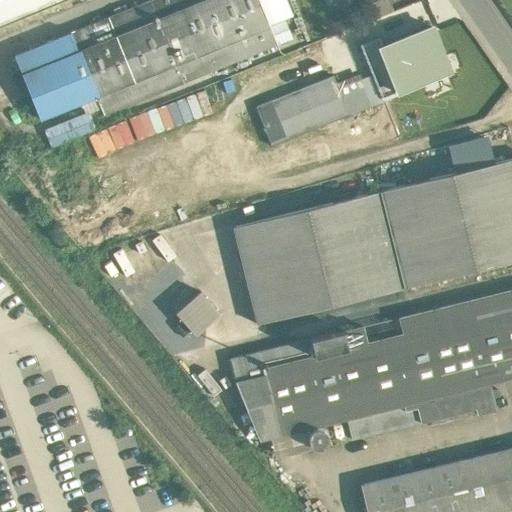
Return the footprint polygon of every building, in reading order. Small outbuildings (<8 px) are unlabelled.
[(0,0),(0,9),(11,5),(9,0),(0,0)] [(150,0),(149,0),(70,32),(14,55),(40,119),(96,96),(103,114),(184,81),(177,63),(159,21),(158,22),(155,16),(157,15),(150,0)] [(259,0),(150,0),(157,15),(155,16),(158,22),(159,21),(177,63),(269,26),(259,0)] [(389,0),(382,0),(366,7),(371,19),(394,10),(389,0)] [(269,26),(177,63),(184,81),(277,44),(276,41),(287,36),(281,21),(269,26)] [(431,27),(383,46),(379,37),(361,45),(372,75),(375,82),(377,81),(393,75),(399,91),(449,71),(431,27)] [(333,75),(256,106),(272,145),(348,115),(337,88),(338,88),(333,75)] [(338,88),(337,88),(348,115),(384,100),(377,81),(375,82),(372,75),(338,88)] [(90,113),(45,124),(49,141),(94,131),(90,113)] [(511,157),(380,191),(404,288),(511,261),(511,157)] [(380,191),(233,227),(257,324),(404,288),(380,191)] [(511,289),(399,318),(403,332),(367,341),(363,326),(345,330),(344,329),(310,337),(310,338),(230,358),(236,381),(264,374),(279,435),(346,418),(351,439),(476,407),(477,413),(497,408),(490,383),(511,377),(511,289)] [(200,291),(175,313),(195,334),(219,313),(200,291)] [(511,447),(457,461),(469,511),(487,511),(511,506),(511,447)] [(469,511),(457,461),(363,484),(369,511),(469,511)]
